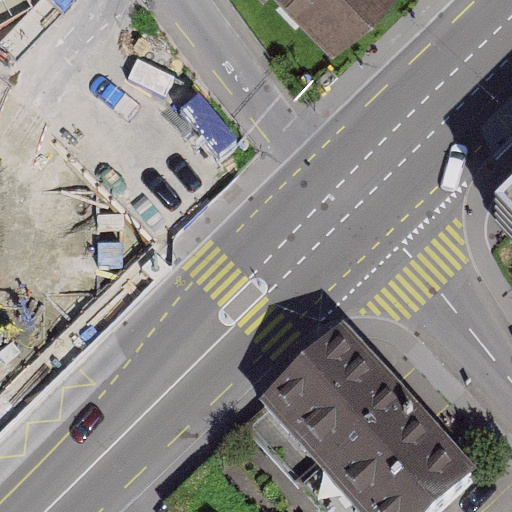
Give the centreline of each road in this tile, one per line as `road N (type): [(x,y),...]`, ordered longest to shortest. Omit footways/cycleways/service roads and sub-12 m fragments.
road 1 (primary): [(33,511),(351,202)]
road 2 (residential): [(351,202),(178,0)]
road 3 (residential): [(511,385),(351,202)]
road 4 (primary): [(351,202),(511,44)]
